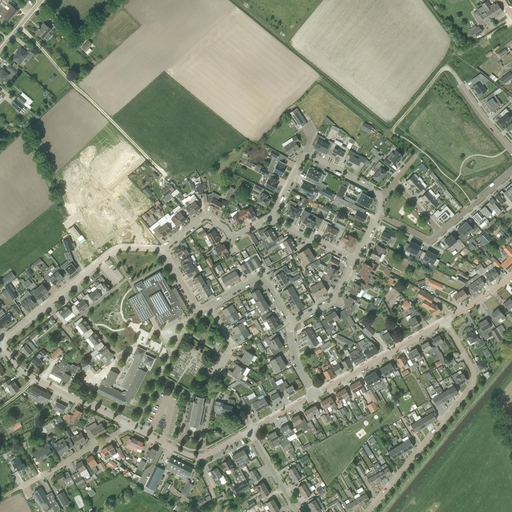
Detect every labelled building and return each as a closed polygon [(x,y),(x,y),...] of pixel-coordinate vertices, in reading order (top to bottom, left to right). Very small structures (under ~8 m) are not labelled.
[(482,5),(483,6),(485,9),(484,9),(491,19),(502,12),(497,4),(491,8),(487,1),(482,5)] [(18,11),(9,3),(5,7),(4,7),(2,5),(0,7),(0,14),(10,22),(18,11)] [(480,25),(484,22),(485,23),(491,19),(484,9),(479,13),(478,11),(473,14),(480,25)] [(51,30),(44,23),(41,27),(40,29),(39,28),(38,29),(39,29),(36,33),(43,39),(51,30)] [(88,41),(81,47),(85,51),(91,44),(88,41)] [(31,48),(28,52),(34,57),(37,54),(31,48)] [(508,52),(505,48),(498,53),(501,57),(508,52)] [(16,54),(13,59),(20,64),(28,54),(21,49),(18,52),(18,51),(17,52),(18,52),(16,54),(16,53),(15,54),(16,54)] [(10,65),(7,68),(15,75),(18,71),(10,65)] [(0,81),(2,83),(9,75),(2,69),(0,72),(0,81)] [(501,79),(504,84),(511,77),(511,76),(510,73),(501,79)] [(481,79),(485,77),(480,74),(471,80),(475,85),(472,87),(479,96),(486,91),(482,85),(484,84),(483,83),(484,83),(481,79)] [(497,100),(492,93),(486,98),(488,101),(484,103),(491,113),(498,107),(494,102),(497,100)] [(20,95),(18,98),(24,104),(27,101),(20,95)] [(17,109),(21,105),(15,100),(11,104),(17,109)] [(288,114),(298,129),(306,123),(297,108),(288,114)] [(506,108),(499,114),(502,117),(498,121),(502,126),(511,118),(507,113),(508,112),(506,108)] [(5,130),(14,133),(16,129),(7,125),(5,130)] [(315,150),(318,151),(323,142),(325,139),(317,134),(311,145),(314,146),(313,148),(316,149),(315,150)] [(292,139),(294,141),(284,147),(289,154),(295,150),(295,151),(299,149),(296,144),(299,141),(296,136),(292,139)] [(327,144),(323,142),(318,151),(321,153),(322,152),(324,153),(327,154),(330,149),(333,143),(329,140),(327,144)] [(341,147),(333,143),(330,149),(333,150),(330,155),(333,157),(335,158),(341,147)] [(335,158),(335,159),(339,161),(339,160),(340,160),(344,153),(346,154),(348,149),(342,145),(341,147),(335,158)] [(121,151),(123,153),(123,152),(126,155),(128,153),(133,159),(138,154),(130,146),(126,150),(124,148),(121,151)] [(370,151),(379,157),(380,156),(377,154),(379,151),(373,147),(370,151)] [(277,159),(279,154),(271,150),(269,154),(277,159)] [(350,168),(356,158),(353,156),(354,153),(349,150),(345,158),(348,159),(346,164),(347,165),(347,166),(350,168)] [(396,165),(403,156),(396,150),(393,154),(392,152),(387,158),(386,158),(384,161),(389,165),(391,162),(392,161),(396,165)] [(131,161),(126,155),(123,152),(123,153),(118,157),(117,155),(114,157),(119,162),(121,160),(126,165),(131,161)] [(356,158),(350,168),(354,170),(354,169),(356,169),(358,164),(362,166),(366,159),(360,156),(358,159),(356,158)] [(93,171),(97,174),(105,166),(101,162),(103,160),(100,158),(96,162),(98,164),(93,169),(94,170),(93,171)] [(284,168),(286,164),(279,160),(277,165),(275,164),(274,167),(270,165),(267,170),(273,173),(274,171),(282,176),(285,169),(284,168)] [(384,166),(379,161),(374,167),(378,170),(373,177),(374,178),(374,179),(376,181),(377,180),(379,182),(381,179),(382,179),(384,176),(384,175),(386,172),(382,169),(384,166)] [(108,176),(113,172),(111,169),(109,171),(105,166),(97,174),(100,177),(101,178),(106,174),(108,176)] [(323,180),(319,178),(322,174),(310,168),(309,171),(307,173),(308,173),(306,176),(311,178),(309,182),(323,188),(323,189),(325,190),(327,186),(321,183),(323,180)] [(406,181),(410,185),(416,180),(412,176),(406,181)] [(276,183),(278,180),(270,177),(269,179),(266,178),(265,181),(263,181),(262,183),(263,185),(265,186),(274,191),(278,184),(276,183)] [(414,190),(420,184),(416,180),(410,185),(414,190)] [(312,193),(316,196),(318,190),(308,185),(307,186),(303,183),(299,191),(310,197),(312,193)] [(66,195),(74,189),(70,184),(61,190),(66,195)] [(424,188),(420,184),(414,190),(418,194),(424,188)] [(263,189),(255,185),(253,189),(261,193),(263,189)] [(347,188),(342,185),(337,195),(342,198),(347,188)] [(146,186),(142,190),(148,197),(153,193),(146,186)] [(168,186),(161,192),(164,197),(171,191),(168,186)] [(78,194),(74,189),(66,195),(70,200),(78,194)] [(332,193),(325,190),(323,189),(320,193),(330,198),(332,193)] [(126,190),(118,197),(122,202),(130,195),(126,190)] [(425,202),(431,196),(427,192),(421,197),(425,201),(425,202)] [(211,209),(213,210),(218,201),(212,199),(213,198),(212,194),(206,195),(206,193),(203,194),(204,202),(207,202),(210,203),(208,206),(211,207),(211,209)] [(268,196),(263,193),(262,193),(261,195),(260,195),(257,202),(266,207),(270,200),(266,198),(268,196)] [(373,199),(365,195),(362,193),(358,199),(357,202),(368,208),(370,205),(372,202),(371,202),(373,199)] [(511,202),(511,201),(504,194),(502,196),(500,193),(495,197),(497,199),(496,200),(498,203),(499,202),(501,204),(505,201),(509,207),(511,204),(511,202)] [(74,205),(82,199),(78,194),(70,200),(74,205)] [(133,198),(130,195),(122,202),(125,205),(133,198)] [(188,201),(196,212),(199,210),(198,210),(200,208),(195,201),(197,199),(195,196),(188,201)] [(435,200),(431,196),(425,202),(425,201),(424,202),(428,206),(429,206),(435,200)] [(429,206),(432,210),(442,202),(438,197),(435,200),(429,206)] [(129,209),(136,202),(133,198),(125,205),(128,208),(129,209)] [(218,201),(213,210),(215,211),(216,210),(219,211),(221,207),(224,208),(227,202),(222,200),(221,203),(218,201)] [(194,214),(196,212),(188,201),(185,203),(186,204),(184,206),(191,215),(193,213),(194,214)] [(132,212),(139,206),(136,202),(129,209),(128,208),(128,209),(132,213),(132,212)] [(501,212),(494,204),(492,205),(489,202),(484,206),(490,213),(493,210),(498,215),(501,212)] [(298,219),(303,210),(298,208),(297,209),(289,205),(287,209),(288,209),(286,214),(290,216),(290,217),(294,218),(294,217),(298,218),(298,219)] [(319,205),(317,210),(327,214),(329,209),(319,205)] [(143,210),(139,206),(132,212),(136,217),(143,210)] [(441,223),(449,216),(447,214),(451,211),(446,206),(440,212),(442,214),(437,218),(441,223)] [(490,213),(484,206),(480,210),(487,218),(491,214),(490,213)] [(181,207),(176,211),(174,213),(182,223),(186,219),(185,217),(187,215),(181,207)] [(240,211),(245,219),(248,218),(249,219),(255,215),(251,207),(244,210),(244,209),(240,211)] [(304,210),(299,219),(303,221),(302,223),(306,225),(305,225),(307,226),(313,215),(304,210)] [(365,219),(366,216),(363,214),(364,213),(357,210),(353,218),(359,222),(360,221),(363,222),(364,222),(365,219)] [(245,219),(240,211),(237,213),(238,214),(232,217),(232,218),(229,219),(232,224),(235,222),(237,226),(243,222),(242,221),(245,219)] [(174,213),(171,215),(167,219),(173,227),(176,225),(177,227),(182,223),(174,213)] [(477,213),(472,217),(480,226),(484,222),(486,224),(488,222),(484,217),(482,219),(477,213)] [(313,215),(307,226),(310,228),(310,227),(313,229),(314,227),(318,229),(323,220),(313,215)] [(91,227),(98,221),(95,216),(87,222),(91,227)] [(173,227),(167,219),(164,216),(158,221),(160,224),(168,235),(170,233),(169,232),(171,230),(171,229),(173,227)] [(94,231),(102,225),(102,224),(99,220),(98,221),(91,227),(94,231)] [(325,221),(320,231),(324,233),(324,234),(327,235),(326,236),(328,238),(333,229),(330,227),(331,224),(325,221)] [(464,222),(461,225),(468,233),(471,231),(473,233),(477,229),(473,223),(470,226),(466,222),(465,223),(464,222)] [(159,238),(162,236),(163,237),(165,235),(166,236),(168,235),(160,224),(153,230),(159,238)] [(97,235),(105,229),(102,225),(94,231),(97,235)] [(466,235),(468,233),(461,225),(458,227),(459,228),(457,230),(461,234),(458,236),(462,242),(467,238),(466,235)] [(73,227),(69,230),(77,239),(81,236),(73,227)] [(334,238),(338,240),(343,230),(337,227),(336,230),(333,229),(328,238),(331,238),(331,237),(334,239),(334,238)] [(266,238),(275,233),(273,230),(272,231),(271,228),(266,231),(264,228),(258,232),(261,237),(264,235),(266,238)] [(100,239),(108,233),(105,229),(97,235),(100,239)] [(212,245),(221,240),(219,236),(218,237),(214,231),(207,235),(212,245)] [(383,232),(380,238),(387,242),(389,238),(393,240),(396,235),(389,231),(388,234),(383,232)] [(486,232),(480,238),(486,244),(491,238),(486,232)] [(104,243),(112,237),(108,233),(100,239),(104,243)] [(263,240),(263,239),(261,240),(263,243),(266,248),(274,244),(272,241),(277,238),(275,236),(276,235),(275,233),(266,238),(263,240)] [(345,234),(341,241),(347,244),(347,245),(352,247),(354,243),(355,243),(357,239),(349,235),(349,236),(345,234)] [(457,241),(452,234),(444,241),(450,247),(457,241)] [(74,250),(69,238),(63,240),(68,252),(74,250)] [(291,240),(290,238),(285,241),(283,238),(278,241),(279,244),(280,244),(282,249),(294,243),(292,240),(291,240)] [(93,249),(88,243),(83,247),(86,250),(80,256),(85,263),(90,259),(90,258),(93,255),(90,251),(93,249)] [(295,245),(294,243),(282,249),(281,250),(283,253),(285,252),(287,256),(289,254),(288,252),(296,248),(294,246),(295,245)] [(409,255),(414,245),(413,244),(412,245),(409,243),(408,246),(405,244),(401,251),(409,255)] [(228,252),(224,244),(215,249),(220,256),(222,260),(229,255),(227,252),(228,252)] [(385,250),(377,245),(375,250),(374,249),(370,256),(378,260),(382,254),(383,254),(385,250)] [(416,246),(414,245),(409,255),(417,259),(421,253),(418,251),(419,248),(416,246)] [(511,266),(511,250),(507,245),(503,249),(507,252),(504,255),(507,259),(501,264),(507,270),(511,266)] [(182,254),(184,257),(184,258),(190,254),(186,248),(184,249),(182,246),(176,249),(177,250),(174,251),(178,257),(182,254)] [(297,258),(299,261),(300,264),(303,262),(304,265),(315,259),(312,254),(313,254),(311,252),(308,247),(298,254),(300,257),(297,258)] [(428,262),(433,252),(431,251),(430,252),(427,250),(426,253),(423,252),(420,258),(428,262)] [(436,259),(437,256),(434,254),(434,253),(433,252),(428,262),(436,266),(439,260),(436,259)] [(261,260),(257,253),(255,255),(256,257),(251,260),(256,269),(261,266),(259,262),(261,260)] [(66,256),(69,265),(65,269),(70,275),(76,270),(74,267),(76,265),(74,261),(71,254),(66,256)] [(182,265),(185,270),(195,264),(197,263),(195,260),(194,261),(191,256),(184,260),(186,263),(182,265)] [(214,265),(209,257),(205,259),(210,268),(214,265)] [(37,270),(42,267),(40,264),(43,262),(40,258),(32,263),(37,270)] [(328,272),(337,276),(338,274),(337,273),(338,270),(336,269),(339,263),(331,258),(329,262),(327,267),(326,266),(324,270),(328,272)] [(493,263),(498,268),(501,265),(496,259),(492,263),(493,263)] [(251,272),(256,269),(251,260),(245,263),(251,272)] [(364,263),(361,269),(369,273),(371,270),(375,272),(378,265),(372,262),(370,266),(364,263)] [(237,267),(240,272),(243,271),(245,275),(251,272),(245,263),(240,266),(239,264),(236,265),(237,267)] [(487,267),(484,269),(480,263),(476,266),(478,269),(482,275),(483,276),(485,274),(490,282),(495,279),(489,271),(490,271),(487,267)] [(499,269),(498,268),(493,263),(487,267),(490,271),(489,271),(495,279),(499,275),(496,271),(499,269)] [(195,264),(185,270),(188,274),(191,272),(193,275),(200,272),(195,264)] [(51,272),(53,275),(60,283),(61,282),(63,281),(61,280),(64,278),(60,273),(62,271),(58,266),(51,272)] [(241,274),(240,272),(237,267),(234,269),(236,270),(233,272),(232,269),(229,270),(230,271),(231,273),(235,281),(240,278),(239,276),(241,274)] [(288,275),(292,273),(290,270),(288,271),(287,273),(286,273),(283,269),(282,270),(281,268),(275,272),(277,275),(275,276),(277,279),(276,279),(277,281),(288,275)] [(368,276),(369,273),(361,269),(358,274),(364,277),(362,279),(368,283),(369,283),(371,278),(368,276)] [(479,288),(485,284),(480,277),(482,275),(478,269),(475,271),(477,274),(475,276),(477,280),(474,282),(479,288)] [(336,279),(337,276),(328,272),(324,270),(323,273),(321,277),(328,284),(331,280),(333,281),(334,278),(336,279)] [(160,325),(166,322),(165,321),(168,320),(169,322),(168,323),(179,317),(178,317),(177,316),(184,312),(181,308),(171,290),(168,287),(169,286),(168,286),(164,279),(160,271),(143,281),(144,283),(143,284),(141,281),(133,286),(138,294),(140,293),(141,295),(140,296),(145,305),(148,303),(155,316),(160,325)] [(226,276),(230,283),(235,281),(231,273),(226,276)] [(53,275),(51,277),(48,274),(44,277),(48,282),(50,280),(55,285),(57,284),(58,285),(59,284),(59,283),(60,283),(53,275)] [(193,281),(195,284),(203,280),(200,274),(198,276),(193,278),(194,280),(193,281)] [(0,281),(4,287),(11,281),(7,275),(0,281)] [(288,275),(277,281),(278,283),(279,283),(281,286),(282,285),(283,287),(289,284),(286,279),(290,277),(288,275)] [(226,286),(230,283),(226,276),(221,279),(220,277),(218,279),(222,286),(224,284),(226,286)] [(387,283),(394,286),(395,283),(393,282),(394,279),(390,277),(387,283)] [(469,286),(470,288),(473,292),(479,288),(474,282),(472,278),(467,282),(469,285),(469,286)] [(443,285),(430,279),(427,284),(441,290),(443,285)] [(198,287),(199,288),(206,284),(203,280),(195,284),(197,288),(198,287)] [(41,285),(38,288),(44,295),(45,295),(49,291),(45,287),(48,285),(44,281),(41,283),(41,285)] [(111,288),(106,281),(102,285),(101,283),(98,285),(104,293),(106,291),(107,292),(111,288)] [(310,287),(316,298),(328,292),(321,281),(318,283),(316,281),(312,283),(314,285),(310,287)] [(354,282),(351,288),(359,293),(361,289),(363,290),(366,285),(358,281),(357,284),(354,282)] [(198,291),(200,294),(208,289),(206,284),(199,288),(200,290),(198,291)] [(102,295),(104,293),(98,285),(95,288),(96,289),(93,292),(98,299),(102,296),(102,295)] [(292,286),(283,291),(286,296),(295,291),(292,286)] [(44,295),(38,288),(35,290),(33,290),(30,292),(34,296),(36,294),(40,299),(44,295),(44,296),(44,295)] [(468,293),(465,289),(465,288),(458,293),(462,300),(467,296),(466,294),(468,293)] [(18,297),(12,289),(8,291),(14,300),(18,297)] [(215,296),(213,293),(211,294),(208,289),(200,294),(202,298),(204,297),(205,298),(207,297),(208,299),(215,296)] [(253,298),(261,294),(258,289),(251,293),(253,298)] [(34,298),(28,291),(24,294),(27,298),(21,303),(26,309),(30,306),(31,307),(35,304),(32,300),(34,298)] [(295,291),(286,296),(289,302),(298,296),(295,291)] [(451,298),(454,302),(456,301),(457,303),(462,300),(458,293),(457,291),(456,291),(450,295),(452,297),(451,298)] [(94,302),(98,299),(93,292),(89,295),(88,294),(84,296),(91,304),(93,301),(94,302)] [(429,310),(433,317),(441,312),(437,305),(436,305),(431,303),(432,300),(419,292),(417,296),(424,300),(421,305),(429,310)] [(256,303),(264,298),(261,294),(253,298),(256,303)] [(89,305),(91,304),(84,296),(82,298),(83,300),(80,303),(85,310),(89,306),(89,305)] [(143,324),(155,316),(148,303),(145,305),(140,296),(129,302),(143,324)] [(292,307),(301,302),(298,296),(289,302),(292,307)] [(346,298),(345,301),(357,307),(358,307),(360,304),(358,303),(359,301),(349,296),(347,299),(346,298)] [(253,304),(256,309),(266,303),(264,298),(256,303),(253,304)] [(402,305),(403,306),(403,307),(405,310),(411,305),(407,300),(402,305)] [(354,312),(357,307),(345,301),(343,303),(345,304),(343,307),(346,308),(345,309),(342,311),(346,318),(351,315),(353,311),(354,312)] [(301,302),(292,307),(295,312),(304,307),(301,302)] [(81,313),(85,310),(80,303),(76,306),(75,304),(72,306),(78,314),(80,312),(81,313)] [(267,309),(269,308),(266,303),(256,309),(255,310),(258,314),(260,313),(261,316),(269,312),(267,309)] [(67,305),(63,309),(68,315),(72,312),(75,316),(77,318),(79,316),(78,314),(72,306),(69,308),(67,305)] [(222,311),(226,317),(236,311),(234,309),(232,305),(222,311)] [(408,321),(412,328),(419,324),(415,317),(419,315),(413,308),(409,310),(411,314),(409,315),(410,315),(406,317),(408,321)] [(68,315),(63,309),(59,312),(58,311),(55,313),(65,325),(65,324),(66,326),(68,324),(67,323),(67,322),(64,319),(68,315)] [(503,315),(498,309),(492,314),(497,320),(500,317),(502,320),(505,317),(503,315)] [(239,317),(236,311),(226,317),(229,323),(239,317)] [(331,311),(329,312),(334,321),(339,319),(340,320),(343,318),(339,311),(336,313),(335,311),(332,312),(331,311)] [(326,330),(333,326),(331,323),(334,321),(329,312),(327,314),(327,315),(325,317),(326,319),(321,321),(326,330)] [(273,315),(269,317),(267,314),(261,317),(264,323),(267,321),(269,324),(277,320),(276,317),(274,318),(273,315)] [(6,315),(0,319),(0,324),(1,325),(3,328),(4,327),(6,329),(14,323),(12,320),(11,321),(6,315)] [(84,320),(82,318),(74,324),(76,326),(78,325),(81,329),(88,324),(84,319),(84,320)] [(240,324),(232,328),(236,335),(246,329),(242,323),(246,321),(244,318),(238,321),(240,324)] [(258,330),(261,328),(256,319),(253,321),(258,330)] [(477,330),(480,334),(482,333),(486,335),(487,331),(487,330),(491,328),(486,319),(478,324),(480,328),(477,330)] [(279,322),(277,320),(269,324),(271,327),(268,329),(269,331),(267,332),(269,335),(279,329),(277,326),(279,325),(277,323),(279,322)] [(304,338),(313,332),(310,327),(312,326),(311,323),(304,327),(305,330),(301,332),(304,338)] [(91,328),(88,324),(81,329),(84,333),(82,334),(85,337),(92,331),(90,328),(91,328)] [(363,330),(370,337),(374,333),(367,325),(363,330)] [(499,326),(496,328),(495,329),(501,339),(505,337),(499,326)] [(246,329),(236,335),(240,341),(250,335),(246,329)] [(382,336),(386,343),(392,339),(388,333),(386,329),(383,331),(385,334),(382,336)] [(501,339),(495,329),(491,331),(497,342),(501,339)] [(34,331),(28,336),(31,340),(38,335),(34,331)] [(94,333),(92,331),(85,337),(87,340),(88,338),(91,342),(98,337),(95,332),(94,333)] [(467,341),(470,345),(475,343),(474,341),(476,340),(477,342),(476,345),(477,348),(482,345),(474,331),(466,336),(469,340),(467,341)] [(304,338),(307,343),(316,338),(313,332),(304,338)] [(270,347),(280,341),(277,337),(275,338),(273,334),(268,338),(264,340),(268,345),(269,345),(270,347)] [(334,340),(344,345),(347,339),(337,334),(334,340)] [(442,347),(447,345),(445,341),(445,340),(443,336),(440,338),(439,336),(432,339),(436,345),(439,343),(441,347),(442,347)] [(102,341),(98,337),(91,342),(95,346),(93,347),(95,350),(103,344),(101,341),(102,341)] [(316,348),(323,344),(321,342),(319,343),(316,338),(307,343),(310,348),(314,346),(316,348)] [(26,344),(21,348),(27,356),(32,352),(35,349),(30,343),(31,342),(28,339),(24,342),(26,344)] [(277,353),(282,350),(280,347),(282,346),(280,341),(270,347),(271,349),(270,349),(273,355),(277,353)] [(366,353),(369,357),(378,352),(374,345),(370,347),(367,342),(362,345),(366,353)] [(433,359),(438,357),(438,356),(433,348),(433,347),(431,348),(428,342),(421,346),(424,352),(425,352),(426,354),(429,352),(433,359)] [(353,360),(355,365),(364,360),(360,353),(363,351),(359,343),(356,344),(358,347),(357,347),(358,349),(349,354),(350,355),(353,360)] [(105,346),(103,344),(95,350),(91,353),(94,357),(98,354),(102,359),(105,356),(107,358),(108,355),(110,352),(108,350),(109,350),(106,346),(105,346)] [(440,360),(442,364),(444,363),(446,362),(440,351),(439,351),(437,346),(433,348),(438,356),(438,357),(440,360)] [(63,352),(62,350),(59,347),(50,355),(54,360),(63,352)] [(140,362),(144,355),(146,351),(137,347),(132,358),(134,359),(138,361),(140,362)] [(331,352),(335,360),(336,361),(340,359),(334,347),(330,350),(331,352)] [(245,353),(243,355),(251,360),(254,355),(242,348),(241,350),(245,353)] [(419,355),(418,353),(416,349),(409,352),(410,354),(408,356),(415,367),(414,368),(416,371),(418,370),(417,366),(418,366),(415,361),(418,360),(421,358),(419,355)] [(36,356),(31,361),(37,366),(42,362),(39,359),(42,355),(44,357),(47,354),(42,350),(39,353),(40,353),(36,356)] [(120,387),(127,390),(126,392),(125,391),(122,392),(122,393),(113,389),(115,384),(114,383),(118,374),(110,370),(105,381),(103,380),(101,384),(97,392),(123,404),(123,403),(128,405),(131,400),(132,398),(133,399),(146,372),(142,370),(145,364),(151,367),(155,359),(147,355),(146,356),(144,355),(140,362),(138,361),(136,360),(134,359),(120,387)] [(238,356),(236,358),(248,365),(251,360),(243,355),(241,358),(238,356)] [(286,366),(280,355),(273,359),(273,357),(270,359),(270,360),(269,361),(271,363),(273,366),(272,366),(274,369),(275,369),(276,372),(277,372),(278,373),(281,371),(280,370),(286,366)] [(407,363),(403,356),(397,359),(399,363),(398,364),(400,367),(402,371),(405,369),(409,367),(407,363)] [(113,357),(112,357),(105,363),(105,364),(107,366),(115,359),(113,357)] [(341,362),(345,369),(351,365),(349,361),(348,358),(341,362)] [(446,367),(455,362),(453,359),(446,362),(444,363),(444,364),(446,367)] [(55,366),(51,373),(61,379),(63,376),(62,375),(63,374),(59,372),(60,371),(63,372),(65,369),(67,366),(62,363),(60,362),(59,365),(57,364),(56,366),(55,366)] [(242,374),(246,367),(242,364),(240,366),(238,365),(234,362),(232,365),(236,367),(235,368),(234,370),(242,374)] [(480,370),(484,368),(485,367),(482,362),(477,365),(480,370)] [(63,372),(63,374),(62,375),(63,376),(61,379),(62,379),(61,379),(67,383),(70,378),(73,372),(76,374),(77,370),(71,367),(72,366),(68,363),(67,366),(65,369),(63,372)] [(334,370),(336,374),(342,371),(340,366),(338,364),(334,366),(333,363),(331,365),(332,367),(334,370)] [(395,370),(393,367),(391,363),(385,366),(389,373),(395,370)] [(327,380),(334,376),(332,371),(333,371),(330,365),(327,366),(329,369),(323,372),(327,380)] [(385,366),(380,369),(384,376),(389,373),(385,366)] [(404,378),(410,374),(407,369),(401,373),(404,378)] [(243,379),(245,376),(242,374),(234,370),(233,372),(229,370),(228,372),(239,379),(240,377),(243,379)] [(456,384),(457,384),(458,383),(460,385),(461,385),(463,384),(463,383),(467,381),(460,370),(457,372),(459,376),(455,378),(456,379),(454,380),(456,384)] [(379,379),(378,376),(375,371),(370,375),(374,382),(376,381),(378,383),(381,382),(379,379)] [(370,375),(364,378),(366,382),(368,385),(370,388),(375,385),(374,382),(370,375)] [(242,379),(240,383),(248,388),(250,385),(242,379)] [(278,388),(275,382),(276,382),(274,379),(270,381),(275,389),(275,390),(276,389),(278,388)] [(13,394),(15,392),(19,389),(14,381),(11,383),(9,380),(3,384),(6,388),(7,386),(13,394)] [(365,391),(362,385),(359,380),(354,383),(358,390),(360,394),(363,392),(365,391)] [(278,388),(279,388),(281,392),(285,390),(286,391),(288,395),(296,391),(292,385),(289,387),(285,381),(277,385),(276,382),(275,382),(278,388)] [(354,383),(349,386),(355,397),(358,395),(355,391),(358,390),(354,383)] [(52,395),(51,395),(33,386),(29,393),(27,397),(41,404),(43,400),(48,403),(52,395)] [(442,403),(447,399),(443,392),(440,386),(434,389),(438,395),(438,396),(442,403)] [(458,393),(454,386),(448,389),(453,396),(458,393)] [(369,390),(375,402),(379,399),(373,388),(369,390)] [(351,399),(347,393),(345,389),(340,391),(344,398),(346,402),(351,399)] [(443,392),(447,399),(453,396),(448,389),(443,392)] [(335,394),(338,398),(341,405),(343,403),(341,399),(344,398),(340,391),(335,394)] [(278,392),(270,396),(274,403),(282,399),(278,392)] [(209,400),(207,399),(204,399),(204,397),(196,396),(195,401),(193,400),(193,402),(190,401),(186,421),(190,422),(189,424),(191,425),(196,427),(199,426),(199,424),(202,425),(207,406),(208,406),(209,400)] [(257,412),(262,408),(263,408),(259,401),(256,396),(249,400),(248,398),(245,400),(248,406),(251,404),(252,403),(257,412)] [(432,399),(436,406),(442,403),(438,396),(432,399)] [(332,410),(334,409),(337,407),(333,401),(331,397),(326,399),(332,410)] [(269,406),(267,402),(265,398),(259,401),(263,408),(262,408),(263,410),(269,406)] [(231,413),(233,406),(234,407),(235,402),(234,400),(228,399),(227,405),(223,404),(223,403),(215,401),(214,407),(222,409),(221,411),(231,413)] [(332,410),(326,399),(321,402),(327,413),(332,410)] [(56,402),(54,406),(53,408),(53,409),(51,411),(55,413),(57,410),(63,414),(67,407),(56,402)] [(378,409),(374,402),(367,405),(371,412),(378,409)] [(321,414),(316,405),(310,408),(313,414),(317,412),(318,416),(321,414)] [(313,414),(310,408),(304,412),(309,421),(315,417),(313,414)] [(427,415),(431,422),(436,419),(432,412),(434,411),(432,408),(425,412),(427,415)] [(82,412),(76,409),(73,416),(71,415),(70,415),(67,414),(64,419),(68,421),(69,419),(74,422),(74,424),(77,425),(80,419),(79,419),(82,412)] [(309,428),(307,423),(305,419),(302,421),(298,415),(291,419),(295,425),(298,429),(301,428),(303,431),(309,428)] [(431,422),(427,415),(421,419),(425,426),(431,422)] [(416,422),(420,429),(425,426),(421,419),(416,422)] [(307,423),(309,428),(313,434),(317,432),(311,421),(307,423)] [(7,429),(10,434),(15,431),(15,430),(21,427),(19,422),(7,429)] [(411,425),(415,432),(420,429),(416,422),(411,425)] [(85,429),(91,439),(105,431),(101,424),(97,426),(95,423),(85,429)] [(281,428),(283,434),(284,435),(286,438),(293,434),(290,430),(291,430),(288,424),(284,426),(283,426),(281,427),(281,428)] [(278,436),(275,431),(268,435),(271,441),(275,440),(277,443),(281,441),(278,436)] [(73,437),(77,445),(86,441),(81,433),(73,437)] [(47,437),(51,444),(55,441),(52,435),(47,437)] [(132,445),(135,447),(138,441),(132,438),(131,440),(129,439),(127,443),(132,445)] [(404,442),(408,450),(414,447),(411,442),(409,439),(404,442)] [(142,450),(144,446),(142,445),(143,443),(138,441),(135,447),(134,449),(137,451),(138,448),(142,450)] [(289,450),(284,442),(284,441),(281,443),(285,451),(289,450)] [(60,454),(69,448),(65,442),(59,445),(57,442),(54,444),(56,447),(60,454)] [(399,446),(403,453),(408,450),(404,442),(399,446)] [(34,453),(39,461),(52,453),(47,444),(43,446),(44,448),(34,453)] [(117,449),(115,445),(113,446),(112,444),(107,447),(110,453),(117,449)] [(372,453),(366,444),(364,445),(367,450),(366,451),(369,455),(372,453)] [(393,449),(398,456),(403,453),(399,446),(393,449)] [(110,453),(107,447),(101,450),(103,452),(101,453),(103,457),(110,453)] [(153,459),(157,450),(152,448),(150,452),(147,450),(144,457),(149,460),(150,457),(153,459)] [(248,456),(244,449),(238,452),(242,460),(242,459),(245,464),(249,461),(247,457),(248,456)] [(388,452),(392,459),(398,456),(393,449),(388,452)] [(246,466),(245,464),(242,459),(242,460),(238,452),(236,454),(232,456),(240,469),(246,466)] [(98,465),(92,455),(86,459),(90,465),(93,471),(97,469),(95,466),(98,465)] [(302,463),(309,459),(307,455),(299,459),(302,463)] [(171,457),(164,470),(162,474),(163,474),(166,476),(169,470),(187,479),(188,476),(189,476),(193,468),(171,457)] [(17,468),(18,470),(19,471),(23,468),(23,469),(26,468),(24,463),(23,464),(19,458),(16,459),(17,462),(13,464),(16,468),(17,468)] [(141,471),(144,466),(146,462),(141,460),(140,462),(139,464),(137,468),(141,471)] [(233,464),(233,465),(232,463),(231,463),(228,460),(222,463),(224,466),(222,467),(224,471),(226,470),(226,471),(227,473),(229,474),(231,473),(231,471),(236,469),(233,464)] [(84,466),(82,461),(76,465),(81,474),(84,473),(85,476),(89,474),(87,471),(84,466)] [(391,473),(386,464),(385,463),(380,466),(386,477),(391,473)] [(288,470),(291,476),(297,472),(302,469),(299,464),(288,470)] [(153,494),(163,474),(162,474),(164,470),(155,465),(153,471),(146,486),(144,489),(145,489),(144,490),(153,494)] [(356,467),(361,476),(365,474),(360,465),(356,467)] [(381,480),(386,477),(380,466),(377,468),(375,465),(373,466),(381,480)] [(376,483),(381,480),(373,466),(371,467),(373,471),(370,473),(376,483)] [(224,480),(220,472),(217,468),(210,472),(214,478),(211,480),(215,486),(221,482),(220,482),(224,480)] [(61,485),(71,480),(72,479),(68,472),(63,474),(62,473),(56,476),(61,485)] [(299,476),(297,472),(291,476),(295,481),(304,476),(303,474),(299,476)] [(249,485),(243,473),(235,477),(238,483),(233,486),(236,492),(239,491),(248,485),(249,485)] [(365,476),(368,482),(370,486),(376,483),(370,473),(365,476)] [(257,474),(252,477),(251,477),(251,479),(253,483),(260,478),(257,474)] [(85,481),(81,475),(74,480),(77,485),(85,481)] [(298,487),(301,492),(307,489),(305,485),(308,484),(307,481),(298,487)] [(164,499),(166,495),(170,488),(172,485),(166,482),(161,493),(162,493),(160,497),(164,499)] [(260,492),(266,488),(263,482),(253,488),(254,490),(258,488),(260,492)] [(250,488),(248,485),(239,491),(241,494),(245,492),(245,491),(250,488)] [(186,495),(190,490),(186,487),(182,492),(186,495)] [(48,500),(41,488),(34,492),(35,494),(32,495),(34,499),(37,498),(41,505),(44,510),(47,508),(53,505),(57,511),(60,509),(57,502),(57,503),(53,497),(48,500)] [(260,500),(270,494),(266,488),(260,492),(262,495),(258,497),(260,500)] [(305,498),(309,496),(314,493),(312,490),(309,492),(307,489),(301,492),(305,498)] [(361,497),(364,503),(370,500),(364,490),(358,493),(361,497)] [(243,500),(251,496),(248,491),(240,495),(243,500)] [(63,492),(57,495),(64,506),(69,503),(63,492)] [(354,510),(359,506),(356,500),(353,496),(351,497),(348,499),(350,503),(354,510)] [(308,503),(311,509),(318,505),(321,503),(318,497),(312,501),(308,503)] [(361,497),(356,500),(359,506),(364,503),(361,497)] [(269,508),(276,504),(273,499),(263,505),(264,507),(267,505),(269,508)] [(336,505),(339,502),(337,499),(326,506),(328,509),(336,505)] [(348,511),(349,511),(354,510),(350,503),(347,505),(345,501),(343,502),(346,508),(348,511)] [(311,509),(313,511),(317,511),(324,508),(321,503),(318,505),(311,509)]
